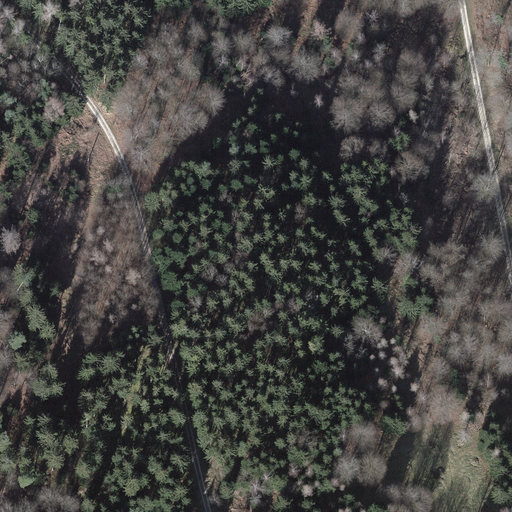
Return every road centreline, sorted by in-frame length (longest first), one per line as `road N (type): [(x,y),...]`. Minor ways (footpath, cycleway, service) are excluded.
road 1 (track): [(0,9),(81,83),(121,153),(155,251),(211,511)]
road 2 (track): [(457,511),(419,375),(275,34)]
road 3 (track): [(465,0),(511,256)]
